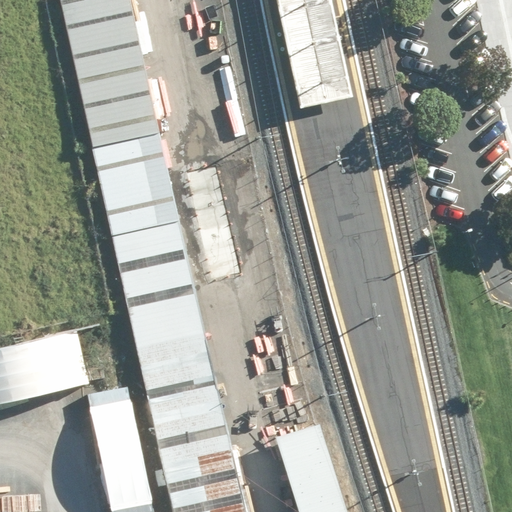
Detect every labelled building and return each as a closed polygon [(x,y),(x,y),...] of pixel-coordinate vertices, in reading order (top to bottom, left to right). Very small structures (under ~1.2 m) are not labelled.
[(56,0),(173,511),(246,511),(181,223),(162,227),(142,137),(160,133),(129,0),(56,0)] [(279,0),(303,107),(351,97),(329,0),(279,0)] [(76,324),(0,340),(0,361),(14,358),(13,352),(58,342),(61,356),(82,352),(76,324)] [(417,441),(414,426),(396,346),(377,351),(395,431),(385,433),(388,446),(399,443),(402,455),(419,451),(417,441)] [(485,411),(489,426),(504,497),(511,494),(511,433),(508,434),(505,422),(511,420),(511,408),(511,405),(502,407),(498,387),(481,391),(485,411)] [(129,409),(103,413),(107,439),(133,436),(129,409)] [(414,426),(417,441),(489,426),(485,411),(414,426)] [(135,442),(117,446),(124,477),(143,472),(135,442)] [(49,472),(28,471),(26,503),(47,504),(49,472)] [(143,479),(105,489),(111,511),(146,511),(151,511),(143,479)]
